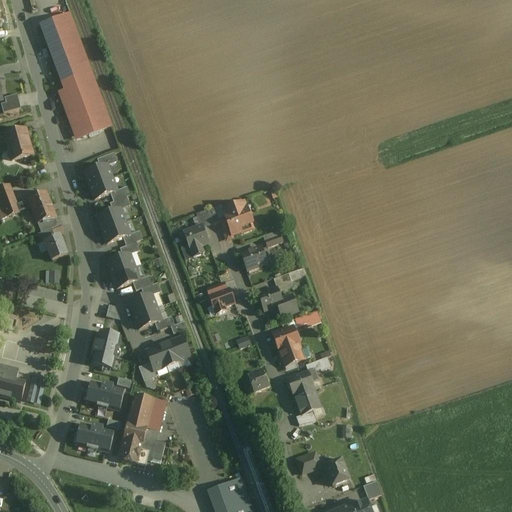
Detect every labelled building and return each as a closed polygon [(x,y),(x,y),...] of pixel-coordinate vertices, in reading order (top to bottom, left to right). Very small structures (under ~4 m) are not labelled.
[(112,129),(70,16),(40,27),(64,93),(59,95),(74,136),(82,139),(88,137),(88,138),(100,134),(100,133),(112,129)] [(26,131),(4,137),(8,152),(13,155),(15,162),(33,157),(26,131)] [(114,155),(97,161),(100,170),(107,167),(107,168),(117,164),(114,155)] [(100,170),(84,176),(89,189),(112,180),(107,168),(107,167),(100,170)] [(112,180),(89,189),(94,202),(110,196),(117,193),(112,180)] [(127,189),(117,193),(110,196),(113,204),(126,199),(130,198),(127,189)] [(46,194),(27,201),(37,225),(56,218),(46,194)] [(12,195),(0,199),(0,221),(19,214),(12,195)] [(113,204),(109,206),(113,214),(120,211),(120,212),(130,208),(126,199),(113,204)] [(243,205),(223,212),(225,217),(224,217),(231,237),(240,234),(239,230),(251,226),(252,226),(246,209),(245,209),(243,205)] [(220,224),(215,210),(207,212),(213,226),(220,224)] [(113,214),(97,220),(102,233),(125,224),(120,212),(120,211),(113,214)] [(125,224),(102,233),(107,246),(122,240),(130,237),(125,224)] [(251,226),(239,230),(240,234),(241,235),(253,231),(251,226)] [(202,228),(183,235),(188,248),(189,248),(199,244),(200,248),(201,248),(208,245),(202,228)] [(51,231),(37,236),(40,243),(43,241),(44,244),(46,244),(51,242),(51,241),(54,239),(51,231)] [(139,233),(130,237),(122,240),(126,248),(136,244),(142,242),(139,233)] [(54,239),(51,241),(51,242),(46,244),(49,251),(46,252),(51,263),(67,257),(59,237),(54,239)] [(280,238),(264,243),(266,249),(282,244),(280,238)] [(126,248),(119,251),(123,259),(130,256),(130,257),(140,253),(136,244),(126,248)] [(199,244),(189,248),(193,260),(204,256),(201,248),(200,248),(199,244)] [(261,250),(241,257),(247,273),(267,266),(261,250)] [(123,259),(107,265),(112,278),(135,269),(130,257),(130,256),(123,259)] [(135,269),(112,278),(116,291),(132,285),(140,282),(139,282),(135,269)] [(58,284),(59,271),(45,271),(45,284),(58,284)] [(292,282),(300,279),(297,271),(289,274),(292,282)] [(288,276),(273,281),(276,291),(277,291),(276,289),(290,283),(291,285),(292,285),(288,276)] [(149,278),(139,282),(140,282),(132,285),(136,294),(141,291),(152,287),(149,278)] [(152,287),(141,291),(144,300),(152,297),(161,294),(158,285),(152,287)] [(223,285),(206,291),(209,298),(226,292),(223,285)] [(209,298),(209,299),(212,309),(215,308),(218,316),(226,313),(225,310),(234,306),(229,291),(226,292),(209,298)] [(291,298),(281,302),(277,291),(276,291),(258,297),(264,314),(277,309),(281,320),(298,314),(291,298)] [(144,300),(129,306),(133,319),(157,310),(152,297),(144,300)] [(109,308),(106,319),(120,322),(115,309),(109,308)] [(157,310),(133,319),(138,332),(154,326),(161,323),(161,322),(157,310)] [(310,316),(294,322),(297,329),(306,325),(307,329),(313,326),(310,316)] [(171,319),(161,322),(161,323),(154,326),(157,334),(170,329),(174,328),(171,319)] [(174,328),(170,329),(173,337),(187,331),(184,324),(174,328)] [(292,330),(273,337),(284,369),(304,362),(304,361),(300,351),(292,330)] [(100,333),(97,344),(96,344),(93,355),(94,355),(92,367),(113,372),(121,338),(100,333)] [(239,351),(250,347),(247,337),(235,341),(239,351)] [(182,340),(146,354),(150,365),(154,374),(155,374),(190,360),(182,340)] [(307,349),(300,351),(304,361),(310,358),(307,349)] [(327,360),(317,364),(321,374),(330,370),(327,360)] [(150,365),(138,370),(144,384),(156,379),(155,374),(154,374),(150,365)] [(25,384),(17,382),(19,374),(0,369),(0,398),(20,404),(25,384)] [(308,374),(288,382),(287,382),(293,399),(294,399),(305,395),(306,396),(313,393),(314,392),(312,385),(318,383),(314,372),(308,375),(308,374)] [(263,375),(238,384),(244,399),(253,395),(254,396),(269,391),(263,375)] [(40,381),(33,380),(27,404),(34,406),(40,381)] [(131,383),(118,380),(117,388),(129,391),(131,383)] [(125,392),(113,390),(114,389),(103,386),(103,387),(91,384),(86,406),(120,414),(125,392)] [(313,393),(306,396),(305,395),(294,399),(301,417),(306,415),(312,413),(320,410),(313,393)] [(152,402),(135,398),(128,428),(145,432),(152,402)] [(312,413),(306,415),(296,419),(299,428),(316,424),(312,413)] [(121,425),(108,422),(106,429),(119,432),(121,425)] [(115,434),(103,431),(93,428),(92,429),(81,426),(76,448),(109,456),(115,434)] [(351,438),(351,426),(342,426),(342,438),(351,438)] [(128,428),(127,428),(124,442),(125,442),(119,462),(137,467),(140,453),(142,447),(143,447),(144,441),(146,432),(145,432),(128,428)] [(165,446),(144,441),(143,447),(142,447),(140,453),(149,455),(147,463),(160,466),(165,446)] [(149,455),(140,453),(137,467),(145,469),(147,463),(149,455)] [(316,454),(295,462),(302,479),(323,471),(316,454)] [(341,462),(324,468),(332,489),(349,482),(341,462)] [(253,511),(242,480),(208,493),(215,511),(253,511)] [(376,484),(363,489),(368,503),(381,498),(376,484)] [(369,511),(366,503),(351,509),(351,508),(340,511),(369,511)]
